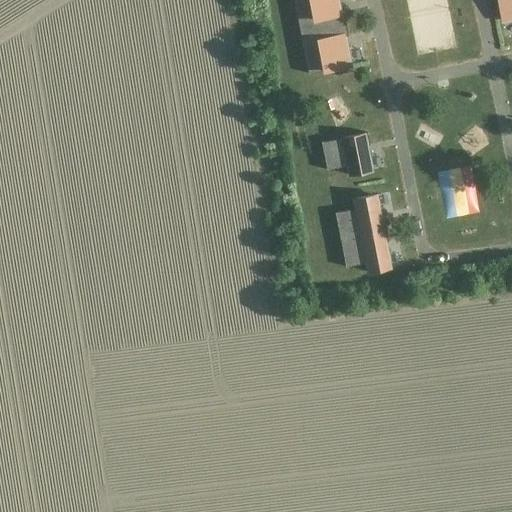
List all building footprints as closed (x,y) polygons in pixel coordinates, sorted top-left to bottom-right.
[(292,0),(299,32),(345,23),(343,11),(339,11),(336,0),(292,0)] [(511,0),(498,0),(502,20),(511,18),(511,0)] [(345,23),(299,32),(307,73),(349,65),(344,36),(347,35),(345,23)] [(320,141),(326,169),(347,165),(349,174),(370,170),(365,144),(369,144),(367,132),(320,141)] [(334,211),(339,239),(386,230),(383,218),(379,219),(374,194),(353,198),(355,207),(334,211)] [(386,230),(339,239),(345,266),(366,262),(368,271),(389,267),(384,242),(388,241),(386,230)]
